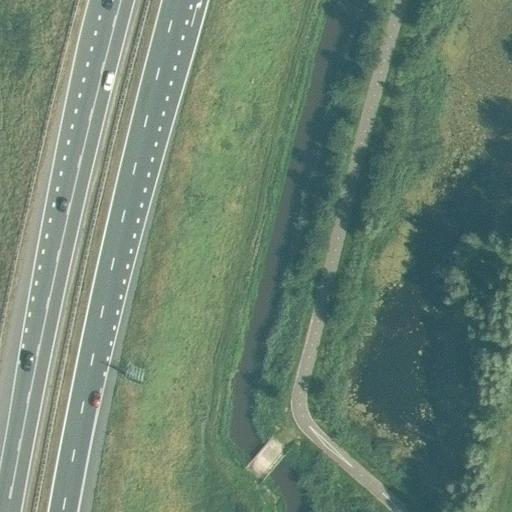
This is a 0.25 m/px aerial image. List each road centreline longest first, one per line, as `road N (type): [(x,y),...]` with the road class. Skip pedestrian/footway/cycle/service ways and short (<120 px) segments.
road 1 (motorway): [(62,511),(86,372),(178,0)]
road 2 (motorway): [(119,0),(7,511)]
